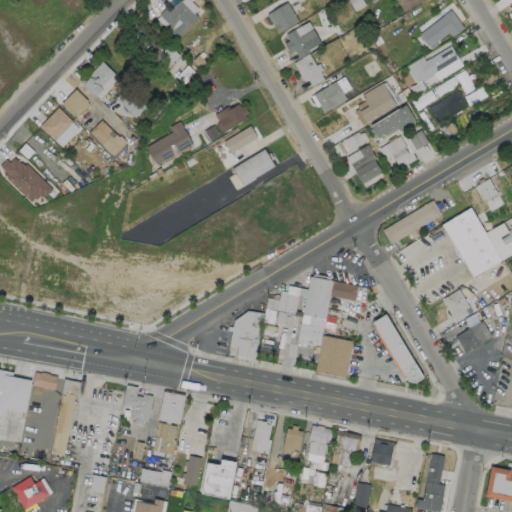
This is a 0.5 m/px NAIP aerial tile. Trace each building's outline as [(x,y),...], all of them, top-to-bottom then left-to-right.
[(180,0),(198,18),(177,39),(164,26),(167,23),(159,15),(165,9),(168,12),(180,0)] [(422,0),(402,13),(394,0),(422,0)] [(297,22),(277,34),(266,15),(286,2),(297,22)] [(463,27),(452,36),(448,31),(429,46),(419,33),(443,15),(443,14),(449,9),(460,22),(459,23),(463,27)] [(320,47),(298,59),(293,51),(288,54),(283,43),(287,41),(284,35),(307,22),(320,47)] [(134,23),(162,51),(168,45),(179,55),(162,73),(123,34),(134,23)] [(450,45),(462,65),(437,80),(433,74),(421,80),(410,62),(421,56),(424,61),(450,45)] [(323,79),(311,87),(307,80),(304,82),(292,63),(308,54),(321,75),(320,75),(323,79)] [(117,80),(99,99),(81,82),(101,61),(115,74),(113,76),(117,80)] [(343,77),(350,88),(342,93),(345,99),(322,113),(318,106),(319,106),(312,95),(326,86),(329,84),(330,84),(343,77)] [(394,105),(365,123),(362,118),(361,118),(358,113),(359,113),(358,111),(367,106),(360,96),(381,83),(394,105)] [(87,101),(72,116),(60,103),(75,89),(87,101)] [(427,106),(436,123),(467,107),(457,90),(427,106)] [(238,104),(240,108),(244,106),(248,113),(244,115),(246,119),(223,132),(214,114),(228,106),(229,109),(238,104)] [(414,121),(398,131),(397,129),(381,139),(379,137),(377,139),(376,137),(373,138),(368,130),(370,129),(369,126),(404,105),(414,121)] [(73,121),(54,141),(39,126),(57,107),(73,121)] [(101,120),(118,137),(119,135),(126,142),(124,144),(126,146),(116,157),(115,156),(113,157),(103,148),(103,149),(94,141),(86,134),(101,120)] [(179,121),(182,127),(186,125),(191,134),(192,133),(194,136),(194,135),(199,143),(192,147),(190,144),(156,165),(146,147),(171,132),(169,127),(179,121)] [(256,137),(230,154),(223,142),(249,126),(256,137)] [(408,136),(415,150),(428,142),(420,130),(408,136)] [(408,155),(395,162),(391,155),(384,159),(378,148),(398,136),(406,148),(404,149),(408,155)] [(380,173),(361,184),(345,157),(367,144),(370,151),(375,159),(373,160),(380,173)] [(263,149),(266,154),(269,152),(273,159),(270,160),(274,166),(242,185),(231,168),(263,149)] [(0,166),(7,159),(10,162),(15,158),(20,163),(21,162),(25,165),(26,163),(53,189),(47,195),(45,193),(41,197),(39,195),(36,199),(34,198),(31,202),(6,178),(8,175),(6,173),(7,172),(0,166)] [(496,193),(483,201),(474,186),(487,178),(496,193)] [(439,214),(389,245),(381,230),(431,200),(439,214)] [(469,208),(484,233),(501,223),(506,231),(511,228),(510,225),(511,223),(511,253),(471,278),(439,225),(469,208)] [(356,286),(353,301),(329,296),(322,327),(300,322),(305,297),(297,295),(291,327),(273,323),(272,327),(261,325),(266,298),(272,299),(272,295),(278,296),(277,300),(278,300),(279,291),(286,292),(287,286),(306,289),(309,276),(331,281),(356,286)] [(467,314),(454,322),(441,299),(457,289),(468,307),(464,309),(467,314)] [(257,340),(253,359),(236,356),(238,347),(228,345),(233,320),(247,311),(260,313),(256,335),(257,340)] [(384,314),(422,378),(413,383),(407,381),(403,375),(401,376),(372,328),(374,327),(371,322),(384,314)] [(490,337),(463,353),(454,337),(480,321),(490,337)] [(351,341),(344,377),(314,372),(321,335),(351,341)] [(0,367),(5,368),(4,374),(30,378),(23,410),(4,407),(2,415),(0,414),(0,367)] [(39,371),(48,372),(48,374),(55,375),(53,389),(30,384),(33,371),(39,372),(39,371)] [(81,381),(78,396),(74,395),(62,455),(49,452),(59,397),(58,397),(62,377),(81,381)] [(134,394),(141,395),(141,392),(151,394),(146,420),(141,419),(140,423),(132,422),(133,418),(129,417),(131,406),(120,404),(124,383),(136,385),(134,394)] [(40,387),(39,393),(30,391),(32,385),(40,387)] [(183,394),(178,422),(156,418),(162,389),(183,394)] [(269,438),(266,452),(254,449),(256,440),(257,440),(258,439),(250,437),(254,417),(270,421),(266,438),(269,438)] [(174,424),(169,452),(151,448),(156,420),(174,424)] [(296,424),(295,428),(301,429),(297,448),(288,446),(287,451),(280,450),(285,426),(290,427),(290,423),(296,424)] [(309,423),(314,425),(315,423),(322,425),(321,427),(328,428),(321,460),(326,461),(324,469),(307,465),(308,459),(304,458),(305,455),(304,454),(307,440),(306,439),(309,423)] [(359,434),(355,451),(350,450),(346,465),(328,461),(332,445),(331,445),(335,428),(359,434)] [(395,442),(391,464),(384,462),(383,467),(371,465),(371,461),(368,460),(372,438),(395,442)] [(442,484),(439,502),(437,511),(413,506),(414,502),(415,498),(420,499),(424,481),(422,480),(428,452),(442,455),(436,482),(442,484)] [(199,457),(193,486),(181,483),(182,477),(180,477),(181,472),(183,472),(185,465),(182,465),(183,460),(186,460),(187,454),(199,457)] [(234,460),(227,497),(199,492),(205,461),(218,463),(219,457),(234,460)] [(511,500),(482,494),(488,464),(509,468),(508,473),(511,474),(511,500)] [(30,478),(11,488),(23,511),(51,495),(43,480),(36,485),(30,478)] [(370,485),(357,482),(352,505),(365,508),(370,485)] [(161,499),(160,505),(158,511),(130,511),(132,506),(133,499),(151,503),(152,497),(161,499)] [(256,505),(254,511),(224,511),(226,505),(227,499),(254,505),(256,505)] [(349,508),(348,511),(320,511),(322,504),(322,503),(327,504),(349,508)]
